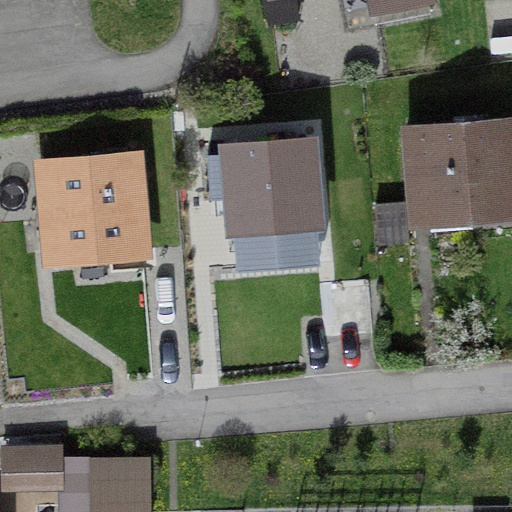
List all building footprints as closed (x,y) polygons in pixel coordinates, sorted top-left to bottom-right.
[(424,180),(427,216),(511,209),(511,194),(506,127),(407,135),(411,181),(424,180)] [(228,148),(234,226),(315,220),(309,142),(228,148)] [(66,218),(69,255),(142,248),(134,160),(44,167),(48,219),(66,218)] [(324,336),(372,332),(368,279),(319,283),(324,336)] [(7,485),(58,484),(57,448),(6,449),(7,485)] [(90,458),(90,511),(149,511),(149,457),(90,458)]
